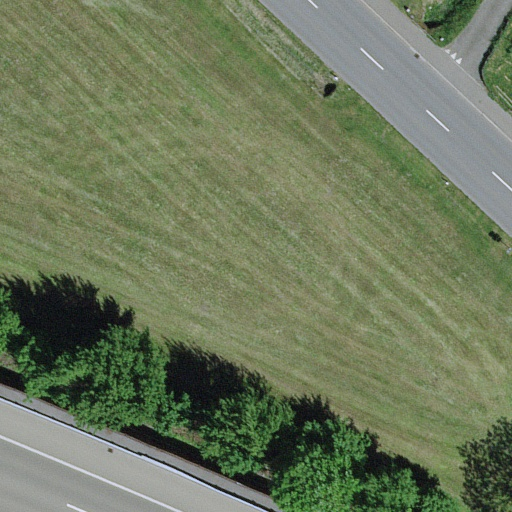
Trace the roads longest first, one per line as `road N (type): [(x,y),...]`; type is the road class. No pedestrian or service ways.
road 1 (primary): [(511,190),(307,0)]
road 2 (track): [(497,0),(428,114)]
